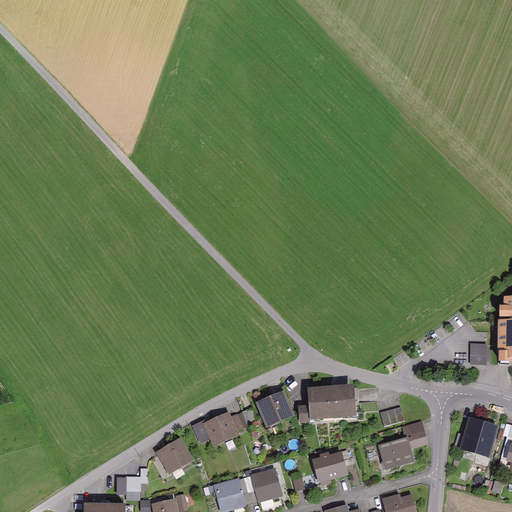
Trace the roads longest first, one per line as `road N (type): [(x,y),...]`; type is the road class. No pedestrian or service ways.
road 1 (residential): [(0,31),(317,366)]
road 2 (unclassified): [(317,366),(225,398),(62,495)]
road 3 (residential): [(436,473),(301,511)]
road 4 (residential): [(444,393),(317,366)]
